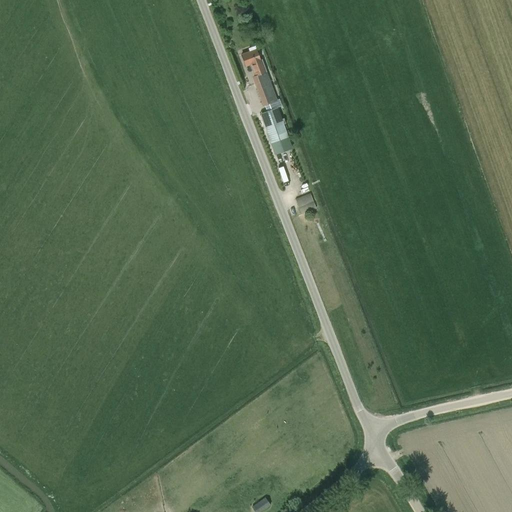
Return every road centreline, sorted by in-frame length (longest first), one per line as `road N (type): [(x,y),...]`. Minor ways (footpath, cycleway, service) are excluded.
road 1 (unclassified): [(376,441),(202,0)]
road 2 (unclassified): [(376,441),(408,419),(511,396)]
